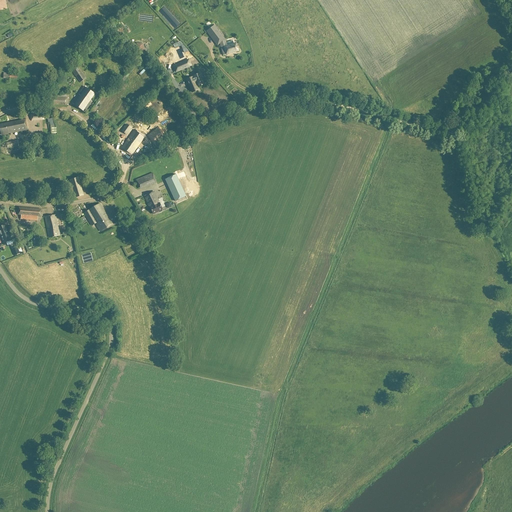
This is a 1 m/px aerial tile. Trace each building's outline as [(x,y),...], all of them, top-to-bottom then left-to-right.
[(207,31),(211,37),(217,45),(220,43),(223,56),(238,51),(236,44),(234,44),(233,41),(226,43),(224,39),(214,26),(207,31)] [(180,42),(181,46),(184,53),(189,51),(180,42)] [(141,54),(145,50),(142,44),(136,43),(133,48),(135,53),(141,54)] [(189,60),(184,62),(178,65),(173,67),(176,72),(181,70),(186,68),(191,66),(189,60)] [(80,83),(86,79),(77,67),(72,71),(80,83)] [(203,82),(199,74),(194,76),(194,77),(192,78),(192,77),(187,80),(192,93),(198,90),(197,88),(204,85),(203,82)] [(90,100),(95,94),(84,87),(72,104),(85,112),(92,102),(90,100)] [(49,94),(49,103),(49,104),(67,105),(69,105),(69,98),(66,98),(66,95),(57,95),(57,94),(49,94)] [(108,96),(97,113),(106,119),(117,102),(108,96)] [(0,127),(1,135),(28,129),(26,119),(0,124),(0,127)] [(122,131),(127,135),(129,131),(131,128),(126,125),(122,131)] [(167,137),(159,127),(148,136),(156,146),(167,137)] [(131,155),(144,138),(134,131),(122,148),(131,155)] [(157,183),(155,180),(153,174),(136,180),(140,190),(157,183)] [(165,180),(175,202),(186,196),(176,175),(165,180)] [(71,199),(83,195),(78,178),(70,180),(71,185),(67,186),(71,199)] [(159,202),(158,201),(154,192),(144,196),(150,208),(150,207),(154,214),(159,212),(160,213),(163,211),(163,210),(160,203),(159,203),(158,202),(159,202)] [(101,231),(113,224),(100,203),(84,212),(92,225),(97,222),(98,223),(97,225),(101,231)] [(42,217),(42,210),(18,208),(17,215),(21,215),(21,217),(33,218),(34,216),(42,217)] [(49,238),(60,236),(58,227),(56,215),(45,217),(49,238)] [(15,235),(14,232),(12,226),(7,228),(5,225),(0,227),(0,233),(4,243),(11,240),(10,237),(15,235)]
